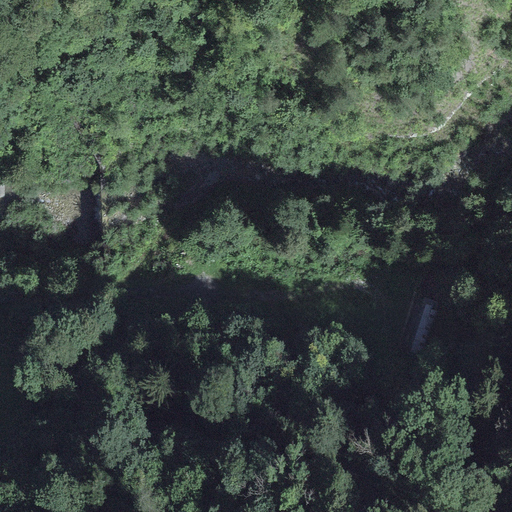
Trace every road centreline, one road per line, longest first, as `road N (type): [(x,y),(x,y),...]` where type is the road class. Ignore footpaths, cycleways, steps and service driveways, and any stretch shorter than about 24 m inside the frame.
road 1 (trunk): [(223,0),(232,237),(218,511)]
road 2 (track): [(0,296),(200,290),(204,304),(104,362),(0,462)]
